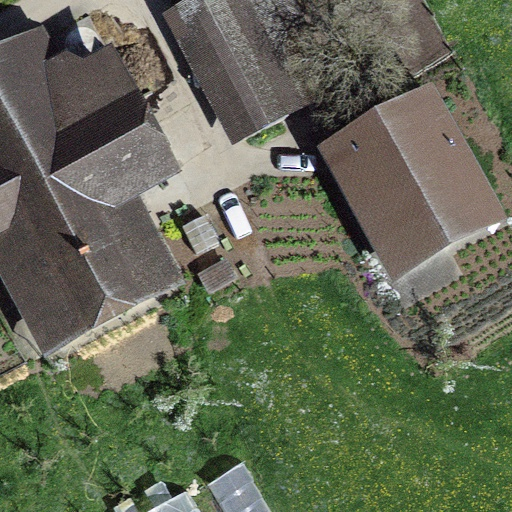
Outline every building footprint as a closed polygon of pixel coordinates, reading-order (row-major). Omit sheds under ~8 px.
[(330,79),(288,0),(220,0),(182,21),(239,127),(330,79)] [(0,220),(63,332),(151,285),(106,202),(160,174),(100,62),(46,91),(25,51),(0,63),(0,220)] [(328,137),(372,218),(428,187),(384,107),(328,137)] [(275,511),(245,456),(209,476),(228,511),(275,511)] [(209,511),(196,484),(140,511),(209,511)]
